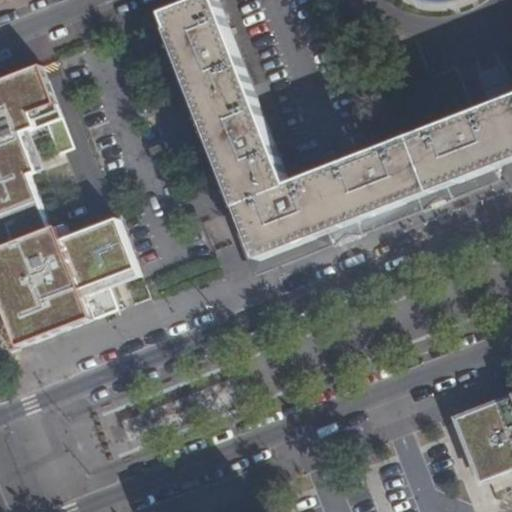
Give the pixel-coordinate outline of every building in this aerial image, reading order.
[(207,0),(169,14),(171,19),(218,1),(217,0),(207,0)] [(511,157),(511,102),(505,105),(488,112),(489,116),(476,121),(475,117),(291,189),(218,1),(171,19),(176,31),(244,207),(247,206),(266,254),(455,180),(511,157)] [(66,119),(46,67),(0,85),(0,249),(7,268),(0,270),(29,347),(123,312),(115,290),(107,271),(111,269),(110,266),(106,267),(95,239),(64,251),(25,151),(33,148),(27,134),(66,119)] [(488,112),(475,117),(476,121),(489,116),(488,112)] [(126,277),(143,271),(125,227),(109,233),(126,277)] [(511,408),(468,426),(488,474),(511,465),(511,408)]
